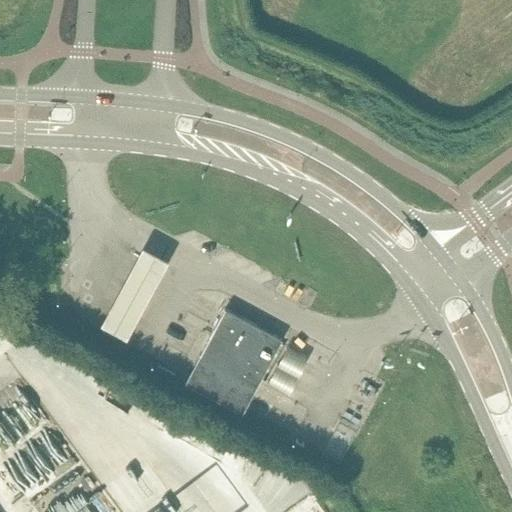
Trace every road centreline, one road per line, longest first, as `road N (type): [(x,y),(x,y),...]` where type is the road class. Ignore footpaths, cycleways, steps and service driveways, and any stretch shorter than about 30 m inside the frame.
road 1 (tertiary): [(440,254),(373,189),(312,151),(229,118),(162,107)]
road 2 (tertiary): [(160,148),(247,170),(309,198),(364,239),(418,301)]
road 3 (unknown): [(203,511),(144,448),(41,379),(0,373)]
road 4 (tertiary): [(418,301),(511,480)]
